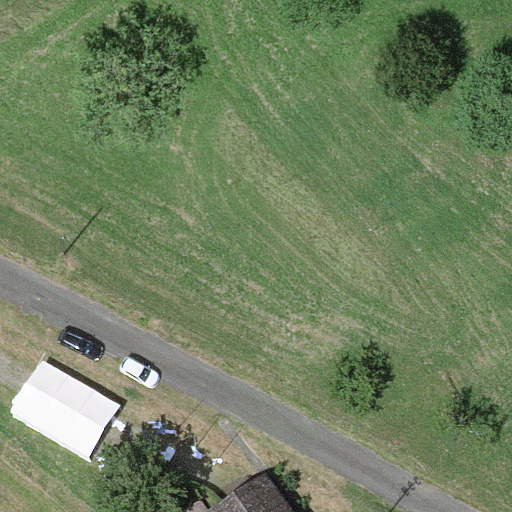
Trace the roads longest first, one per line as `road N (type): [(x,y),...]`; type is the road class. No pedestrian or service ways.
road 1 (track): [(425,511),(0,269)]
road 2 (track): [(165,467),(0,383)]
